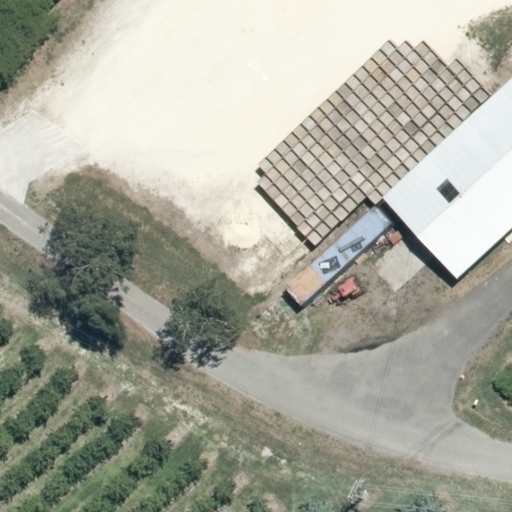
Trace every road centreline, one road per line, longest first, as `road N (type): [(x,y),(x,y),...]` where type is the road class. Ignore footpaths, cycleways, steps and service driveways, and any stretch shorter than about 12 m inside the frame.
road 1 (residential): [(0,300),(144,413),(283,446)]
road 2 (residential): [(283,446),(511,289)]
road 3 (residential): [(283,446),(511,500)]
